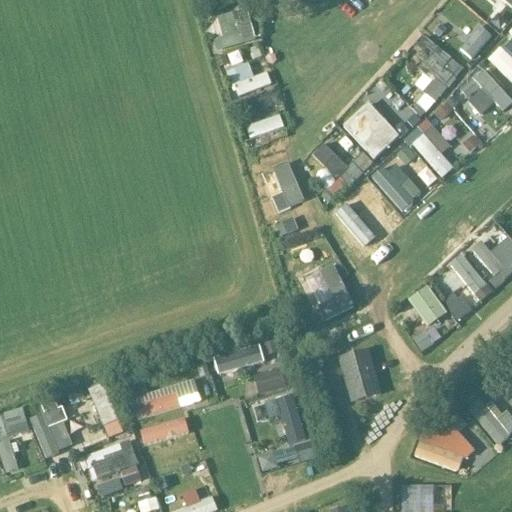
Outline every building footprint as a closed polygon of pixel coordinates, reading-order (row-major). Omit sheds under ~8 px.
[(511,0),(497,0),(511,11),(511,0)] [(219,52),(256,41),(247,9),(217,17),(223,39),(216,41),(219,52)] [(479,27),(460,51),(473,61),(492,37),(479,27)] [(425,115),(464,71),(425,37),(408,57),(436,80),(414,106),(425,115)] [(511,37),(489,63),(511,84),(511,60),(511,61),(511,60),(511,37)] [(271,86),(267,74),(253,78),(250,68),(229,75),(237,98),(271,86)] [(460,93),(483,116),(494,105),(502,113),(511,104),(511,100),(483,71),(460,93)] [(250,103),(253,114),(273,108),(270,97),(250,103)] [(342,127),(374,161),(399,137),(367,103),(342,127)] [(433,115),(439,124),(454,113),(447,104),(433,115)] [(280,116),(245,129),(250,142),(285,128),(280,116)] [(442,179),(453,169),(441,155),(450,147),(427,122),(406,141),(442,179)] [(313,154),(341,189),(371,164),(363,154),(346,168),(325,144),(313,154)] [(278,213),(304,204),(290,163),(273,169),(282,195),(272,198),(278,213)] [(371,179),(401,212),(419,196),(389,163),(371,179)] [(366,185),(355,194),(365,206),(376,197),(366,185)] [(366,236),(376,229),(356,198),(332,214),(357,252),(371,244),(366,236)] [(282,238),(300,231),(294,218),(277,224),(282,238)] [(490,253),(481,242),(470,250),(499,286),(511,275),(511,241),(509,237),(490,253)] [(448,266),(474,296),(486,285),(460,255),(448,266)] [(324,323),(354,309),(334,265),(320,272),(332,301),(317,307),(324,323)] [(408,299),(428,332),(448,319),(428,287),(408,299)] [(455,293),(443,304),(460,323),(472,311),(455,293)] [(421,352),(441,339),(434,328),(413,340),(421,352)] [(273,341),(259,345),(264,361),(277,357),(273,341)] [(258,345),(213,359),(219,377),(263,363),(258,345)] [(351,403),(381,395),(368,353),(340,361),(351,403)] [(253,378),(258,394),(286,386),(282,370),(253,378)] [(195,383),(147,391),(145,383),(131,386),(136,418),(199,406),(195,383)] [(105,439),(120,434),(104,385),(89,390),(105,439)] [(281,417),(289,446),(307,441),(295,396),(264,404),(269,420),(281,417)] [(481,399),(468,411),(500,446),(511,435),(511,418),(506,412),(499,418),(481,399)] [(28,421),(46,460),(72,449),(60,422),(67,420),(61,406),(28,421)] [(23,410),(0,415),(0,465),(3,475),(18,471),(9,438),(29,433),(23,410)] [(476,453),(458,433),(467,426),(455,412),(419,444),(447,477),(476,453)] [(155,454),(196,446),(193,431),(177,434),(175,425),(150,430),(155,454)] [(102,494),(141,482),(129,443),(90,455),(102,494)] [(284,447),(286,463),(315,458),(313,443),(284,447)] [(258,457),(262,472),(277,469),(274,454),(258,457)] [(434,511),(434,487),(401,487),(401,511),(434,511)] [(185,508),(199,504),(195,491),(181,494),(185,508)] [(216,511),(212,500),(173,511),(216,511)]
